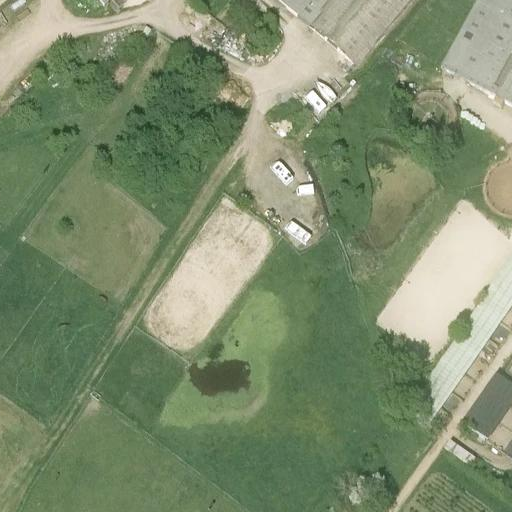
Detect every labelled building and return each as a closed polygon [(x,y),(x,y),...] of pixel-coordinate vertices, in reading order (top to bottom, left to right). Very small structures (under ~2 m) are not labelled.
[(92,0),(105,12),(117,0),(92,0)] [(311,34),(338,0),(271,0),(271,1),(311,34)] [(338,0),(311,34),(354,70),(412,0),(338,0)] [(511,0),(482,0),(445,70),(511,106),(511,0)] [(319,221),(323,200),(306,196),(301,217),(319,221)] [(511,270),(421,402),(444,418),(511,318),(511,270)] [(511,390),(498,381),(470,423),(495,440),(511,415),(511,390)]
